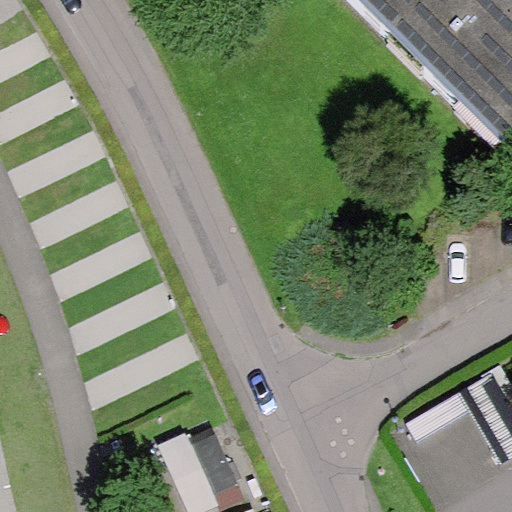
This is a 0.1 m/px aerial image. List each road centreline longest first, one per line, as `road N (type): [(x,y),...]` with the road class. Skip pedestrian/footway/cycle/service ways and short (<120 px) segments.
road 1 (residential): [(300,440),(151,111),(84,0)]
road 2 (residential): [(300,440),(511,309)]
